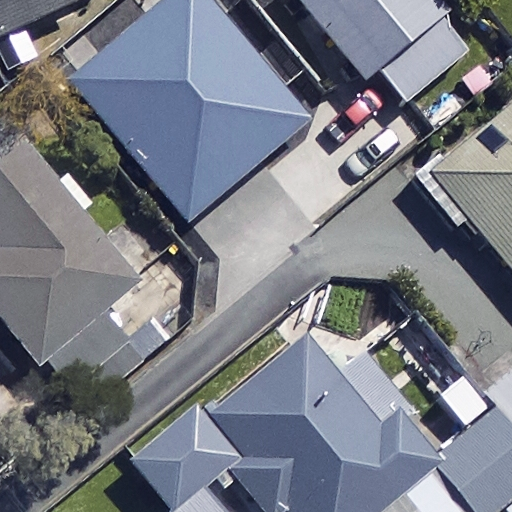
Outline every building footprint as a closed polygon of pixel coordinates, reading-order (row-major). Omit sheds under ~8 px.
[(0,0),(0,46),(1,46),(77,17),(70,0),(0,0)] [(471,60),(422,0),(288,0),(365,96),(381,82),(405,113),(471,60)] [(239,95),(173,15),(72,98),(138,178),(239,95)] [(295,131),(277,108),(200,167),(218,190),(295,131)] [(511,115),(419,193),(452,232),(462,224),(511,282),(511,115)] [(138,297),(25,164),(0,184),(0,260),(3,264),(0,266),(0,333),(74,422),(137,369),(102,327),(138,297)] [(511,316),(506,310),(453,353),(478,383),(511,355),(511,316)] [(511,511),(511,380),(488,403),(469,382),(440,409),(468,439),(437,468),(381,408),(391,398),(363,368),(338,392),(292,342),(138,486),(161,511),(192,511),(224,482),(252,511),(511,511)]
